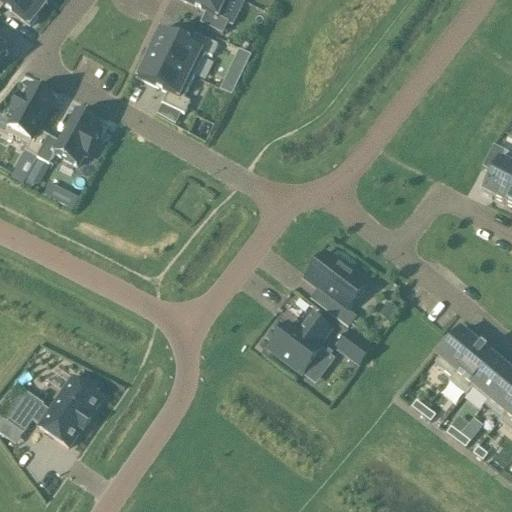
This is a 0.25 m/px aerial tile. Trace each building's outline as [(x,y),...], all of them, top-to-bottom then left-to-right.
[(4,8),(30,29),(46,8),(35,0),(0,0),(0,4),(4,8)] [(35,0),(46,8),(52,0),(35,0)] [(218,19),(226,0),(176,0),(206,14),(218,19)] [(218,19),(206,14),(200,26),(223,36),(229,24),(218,19)] [(160,34),(149,57),(194,79),(205,57),(205,56),(189,48),(160,34)] [(195,36),(189,48),(205,56),(205,57),(212,60),(218,47),(195,36)] [(234,63),(246,68),(251,56),(239,51),(234,63)] [(184,101),(194,79),(149,57),(138,81),(167,95),(183,102),(184,101)] [(232,97),(236,89),(224,83),(220,91),(232,97)] [(6,135),(28,147),(31,143),(32,144),(38,132),(54,104),(30,91),(24,101),(21,99),(11,118),(14,120),(6,135)] [(184,101),(183,102),(167,95),(162,106),(184,117),(190,104),(184,101)] [(76,116),(60,144),(54,156),(55,157),(78,169),(84,158),(87,160),(97,141),(94,139),(99,129),(76,116)] [(25,154),(37,161),(49,139),(38,132),(32,144),(31,143),(28,147),(25,154)] [(60,144),(49,139),(37,161),(49,167),(55,157),(54,156),(60,144)] [(505,153),(493,147),(482,170),(493,175),(505,153)] [(493,175),(483,194),(504,205),(511,190),(511,156),(505,153),(493,175)] [(37,162),(26,181),(36,187),(47,167),(37,162)] [(29,175),(17,168),(11,180),(23,187),(29,175)] [(68,195),(61,207),(72,213),(79,201),(68,195)] [(335,305),(328,315),(348,331),(357,320),(348,312),(367,287),(362,283),(365,280),(353,271),(350,274),(325,255),(305,282),(335,305)] [(300,333),(288,325),(268,352),(303,377),(323,351),(319,348),(331,332),(312,317),(300,333)] [(435,365),(451,378),(452,379),(479,347),(462,333),(435,365)] [(348,334),(335,351),(360,370),(372,353),(348,334)] [(448,382),(466,397),(473,390),(472,389),(496,361),(479,347),(452,379),(451,378),(448,382)] [(511,374),(496,361),(472,389),(473,390),(488,402),(488,403),(511,374)] [(511,374),(488,403),(488,402),(485,406),(501,420),(502,421),(511,408),(511,374)] [(28,395),(7,425),(24,436),(33,423),(40,429),(39,430),(69,450),(81,432),(83,433),(92,421),(90,420),(103,401),(73,381),(51,413),(43,408),(44,407),(28,395)] [(426,410),(416,403),(412,409),(421,416),(426,410)] [(511,408),(502,421),(501,420),(498,424),(511,435),(511,408)] [(426,410),(421,416),(431,424),(435,417),(426,410)] [(0,436),(4,440),(10,432),(0,424),(0,436)] [(461,436),(451,429),(446,435),(456,442),(461,436)] [(461,436),(456,442),(465,450),(470,443),(461,436)] [(487,457),(478,449),(473,456),(483,463),(487,457)]
